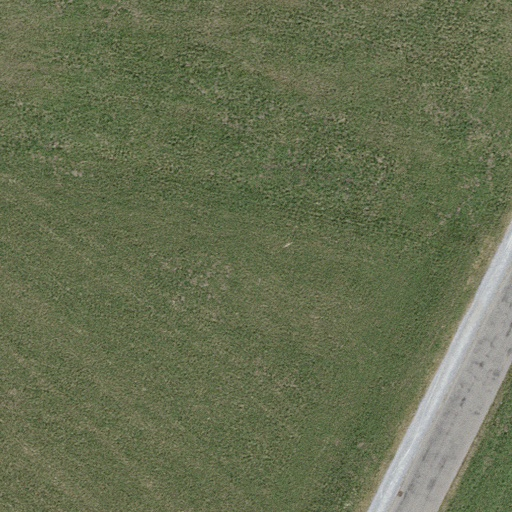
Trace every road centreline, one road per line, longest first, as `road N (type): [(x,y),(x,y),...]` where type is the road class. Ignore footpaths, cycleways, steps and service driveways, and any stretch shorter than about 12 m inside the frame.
road 1 (unknown): [(63,0),(241,64),(511,120)]
road 2 (unclassified): [(417,511),(511,319)]
